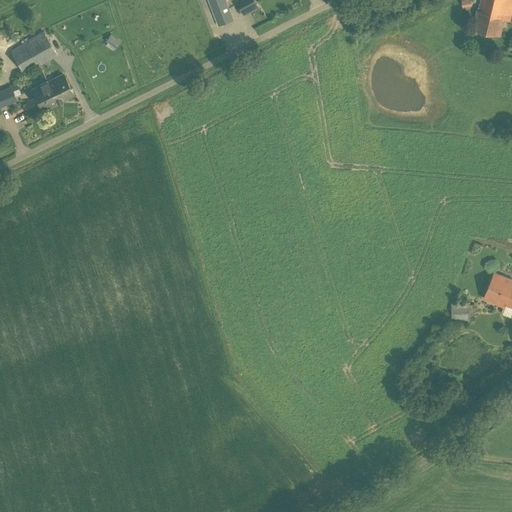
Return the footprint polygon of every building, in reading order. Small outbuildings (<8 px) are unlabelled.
[(208,0),(218,26),(234,19),(226,0),(208,0)] [(260,8),(255,0),(242,0),(250,13),(260,8)] [(510,20),(511,10),(511,0),(480,0),(479,10),(477,10),(473,28),(500,34),(504,19),(510,20)] [(41,64),(58,54),(44,31),(28,40),(28,41),(11,51),(23,72),(40,62),(41,64)] [(42,110),(73,95),(63,73),(32,88),(42,110)] [(0,105),(15,99),(10,87),(0,90),(0,105)] [(511,307),(511,278),(494,271),(483,297),(504,306),(504,305),(511,307)] [(469,304),(469,302),(451,303),(452,322),(471,321),(470,313),(474,312),(473,304),(469,304)] [(424,384),(432,380),(428,373),(421,377),(424,384)]
